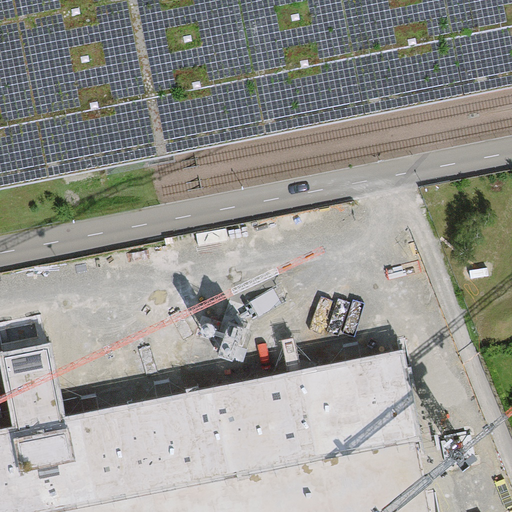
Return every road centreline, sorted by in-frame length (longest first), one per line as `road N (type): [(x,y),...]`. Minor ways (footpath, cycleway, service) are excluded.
road 1 (unclassified): [(0,253),(401,174)]
road 2 (residential): [(511,454),(401,174)]
